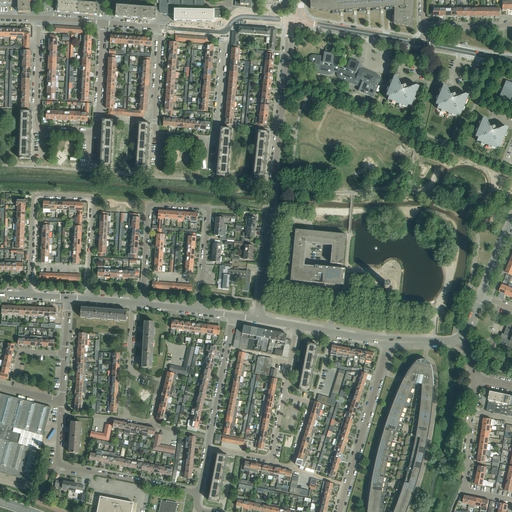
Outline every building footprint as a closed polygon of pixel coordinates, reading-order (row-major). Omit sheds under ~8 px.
[(30,12),(29,0),(17,0),(18,6),(18,13),(30,12)] [(77,14),(78,8),(78,2),(58,0),(57,12),(77,14)] [(204,11),(204,4),(204,0),(159,0),(159,8),(159,9),(159,11),(160,12),(160,13),(161,14),(163,14),(164,14),(174,15),(174,21),(204,22),(204,12),(214,13),(214,18),(222,18),(222,10),(222,11),(204,11)] [(309,0),(310,9),(329,12),(388,8),(394,8),(393,24),(394,24),(411,27),(412,27),(413,20),(411,20),(411,18),(413,18),(413,0),(309,0)] [(97,15),(98,4),(78,2),(78,8),(77,14),(97,15)] [(135,18),(136,7),(116,5),(115,17),(135,18)] [(155,20),(156,8),(136,7),(135,18),(155,20)] [(204,12),(204,22),(214,22),(214,18),(214,13),(204,12)] [(267,33),(267,28),(254,27),(254,29),(253,29),(253,35),(266,36),(268,36),(268,33),(267,33)] [(274,50),(276,29),(270,28),(270,30),(267,30),(267,28),(267,33),(268,33),(268,36),(266,36),(266,38),(270,38),(269,43),(269,50),(274,51),(274,50)] [(20,30),(17,29),(17,37),(23,37),(23,38),(24,38),(24,37),(30,37),(30,33),(24,32),(24,30),(23,30),(23,29),(20,29),(20,30)] [(238,47),(239,33),(238,33),(237,33),(232,32),(232,40),(231,46),(238,47)] [(61,43),(57,43),(57,40),(56,40),(56,35),(50,35),(50,40),(49,40),(49,46),(57,46),(60,46),(61,43)] [(271,55),(272,52),(261,51),(261,53),(264,54),(264,58),(266,58),(265,61),(273,62),(274,55),(271,55)] [(309,59),(309,60),(309,61),(309,62),(310,63),(311,64),(312,64),(313,64),(314,65),(313,73),(328,76),(329,76),(330,76),(331,75),(332,75),(332,74),(333,74),(333,73),(334,72),(337,73),(337,74),(337,75),(337,76),(337,77),(338,77),(338,78),(339,78),(360,87),(358,91),(367,95),(371,97),(373,97),(377,88),(378,86),(375,85),(375,84),(376,84),(377,84),(378,84),(378,83),(379,83),(380,82),(380,81),(381,80),(381,79),(380,78),(380,77),(379,76),(378,75),(376,74),(357,67),(359,63),(350,59),(346,69),(339,65),(336,64),(332,64),(334,54),(324,52),(323,56),(314,55),(313,55),(312,55),(311,56),(310,56),(310,57),(309,57),(309,58),(309,59)] [(115,58),(116,55),(109,55),(109,58),(108,58),(108,64),(116,65),(116,58),(115,58)] [(150,67),(150,61),(150,58),(144,57),(144,60),(143,60),(142,67),(150,67)] [(411,106),(419,87),(415,85),(407,89),(405,85),(401,87),(397,78),(393,76),(390,85),(389,87),(385,96),(388,97),(387,100),(407,108),(408,105),(411,106)] [(511,83),(506,81),(503,90),(501,97),(511,101),(511,102),(511,83)] [(460,115),(468,96),(465,94),(456,98),(454,94),(450,96),(446,87),(443,85),(435,105),(438,106),(437,109),(456,117),(457,114),(460,115)] [(117,104),(114,103),(106,102),(106,109),(108,109),(108,112),(115,112),(115,109),(117,109),(117,104)] [(173,111),(173,102),(165,102),(165,104),(164,110),(169,111),(172,111),(173,111)] [(147,111),(147,105),(138,104),(136,104),(136,107),(139,107),(139,111),(138,110),(138,114),(144,114),(144,111),(147,111)] [(31,128),(32,112),(21,111),(21,127),(31,128)] [(171,127),(172,119),(171,119),(172,116),(170,115),(170,114),(169,114),(169,119),(163,118),(163,126),(171,127)] [(266,125),(267,119),(259,118),(256,118),(255,124),(254,124),(254,127),(263,128),(264,125),(266,125)] [(500,147),(508,128),(504,127),(496,130),(494,126),(490,128),(486,119),(483,118),(475,137),(478,138),(476,141),(496,149),(497,146),(500,147)] [(112,136),(113,121),(108,120),(108,119),(103,119),(103,120),(102,120),(101,136),(112,136)] [(148,139),(149,124),(148,124),(149,122),(144,122),(144,123),(139,123),(138,139),(148,139)] [(201,122),(200,130),(206,130),(206,127),(210,128),(210,123),(206,122),(201,122)] [(30,143),(31,128),(21,127),(20,143),(30,143)] [(231,129),(226,129),(221,128),(219,144),(230,145),(231,129)] [(267,148),(269,132),(258,131),(257,147),(267,148)] [(111,152),(112,136),(101,136),(101,152),(111,152)] [(147,155),(148,139),(138,139),(137,155),(147,155)] [(30,159),(30,143),(20,143),(19,159),(30,159)] [(228,161),(230,145),(219,144),(218,160),(228,161)] [(265,164),(267,148),(257,147),(255,163),(265,164)] [(110,168),(111,152),(101,152),(100,167),(110,168)] [(146,171),(147,155),(137,155),(136,170),(146,171)] [(227,176),(228,161),(218,160),(216,175),(227,176)] [(264,179),(265,164),(255,163),(253,178),(264,179)] [(83,211),(83,203),(75,203),(75,210),(78,210),(78,217),(75,217),(75,219),(75,222),(82,222),(82,211),(83,211)] [(157,220),(157,222),(158,223),(157,230),(164,230),(164,228),(165,228),(165,226),(164,226),(162,226),(162,218),(165,219),(165,211),(158,211),(158,218),(158,220),(157,220)] [(190,220),(190,223),(197,224),(197,221),(198,213),(190,213),(190,220)] [(129,214),(129,223),(139,224),(140,217),(138,217),(138,214),(129,214)] [(235,216),(222,215),(221,218),(216,217),(215,223),(223,224),(224,218),(235,219),(235,216)] [(255,228),(256,222),(256,218),(248,217),(248,221),(246,221),(246,227),(255,228)] [(41,225),(41,231),(42,231),(42,232),(50,232),(50,225),(50,222),(43,222),(43,225),(41,225)] [(254,238),(255,228),(246,227),(245,233),(246,233),(246,237),(246,240),(250,240),(250,238),(254,238)] [(225,230),(223,230),(214,229),(214,236),(220,236),(219,239),(226,240),(234,241),(235,238),(224,237),(225,230)] [(343,261),(345,239),(345,235),(332,233),(310,231),(295,230),(294,242),(305,244),(305,242),(309,242),(333,245),(331,260),(343,261)] [(156,231),(156,234),(157,234),(156,241),(164,241),(166,241),(166,232),(164,232),(164,231),(157,231),(156,231)] [(187,233),(186,242),(188,242),(195,243),(196,236),(195,236),(196,234),(189,233),(187,233)] [(303,259),(305,244),(294,242),(290,281),(298,281),(298,280),(301,280),(300,282),(313,283),(314,268),(303,267),(303,259)] [(128,257),(128,258),(130,258),(137,258),(137,255),(138,249),(130,248),(130,254),(128,254),(128,257)] [(252,260),(252,253),(244,252),(243,259),(252,260)] [(218,284),(218,289),(222,289),(222,290),(228,290),(229,282),(243,283),(242,291),(248,292),(251,271),(246,270),(246,271),(238,271),(239,268),(234,268),(234,270),(230,270),(230,267),(223,266),(220,266),(218,281),(218,284)] [(345,269),(344,269),(314,266),(314,268),(313,283),(317,283),(317,282),(319,282),(319,283),(335,284),(336,284),(338,284),(339,285),(341,285),(343,286),(343,285),(343,280),(344,280),(345,269)] [(129,268),(129,278),(135,279),(135,276),(139,276),(139,270),(132,269),(129,268)] [(505,295),(508,287),(502,285),(499,292),(505,295)] [(88,318),(88,308),(81,307),(80,317),(88,318)] [(95,319),(96,309),(88,308),(88,318),(95,319)] [(103,319),(104,309),(96,309),(95,319),(103,319)] [(111,320),(111,310),(104,309),(103,319),(111,320)] [(118,320),(119,310),(111,310),(111,320),(118,320)] [(127,311),(124,311),(119,310),(118,320),(126,321),(127,311)] [(153,337),(154,322),(144,322),(143,337),(153,337)] [(511,322),(509,322),(504,334),(502,334),(501,337),(502,338),(499,346),(511,352),(511,350),(511,322)] [(240,341),(239,348),(246,350),(249,338),(249,339),(251,327),(243,325),(242,331),(241,336),(240,341)] [(256,340),(258,328),(251,327),(249,339),(249,338),(246,350),(253,351),(254,347),(252,347),(254,340),(256,340)] [(260,352),(265,330),(258,328),(256,340),(258,340),(256,347),(254,347),(253,351),(260,352)] [(269,346),(272,331),(265,330),(260,352),(267,354),(268,351),(269,346)] [(276,344),(279,333),(272,331),(269,346),(276,348),(276,344)] [(284,345),(285,339),(286,334),(279,333),(276,344),(284,345)] [(152,353),(153,337),(143,337),(142,352),(152,353)] [(288,358),(291,341),(285,339),(284,345),(283,350),(281,357),(288,358)] [(315,361),(318,346),(307,344),(304,359),(315,361)] [(207,345),(206,351),(209,352),(216,353),(216,351),(217,347),(210,346),(207,345)] [(12,357),(13,351),(5,349),(4,349),(3,355),(12,357)] [(152,368),(152,353),(142,352),(142,368),(152,368)] [(255,373),(262,375),(265,358),(265,357),(260,356),(260,357),(258,357),(257,362),(255,373)] [(268,376),(271,364),(272,358),(266,357),(266,358),(265,358),(262,375),(268,376)] [(312,377),(315,361),(304,359),(301,374),(312,377)] [(9,369),(11,363),(2,361),(2,360),(0,360),(0,366),(3,367),(9,369)] [(432,375),(431,368),(430,366),(429,364),(418,361),(416,362),(414,364),(410,369),(407,374),(404,379),(402,383),(412,388),(414,385),(416,383),(418,375),(422,376),(420,384),(421,387),(421,390),(432,391),(432,386),(432,381),(432,375)] [(176,381),(177,375),(168,372),(166,378),(175,380),(176,380),(176,381)] [(309,392),(312,377),(301,374),(298,390),(309,392)] [(365,380),(356,377),(354,376),(352,382),(355,383),(364,386),(365,380)] [(199,380),(198,386),(200,386),(208,388),(208,386),(208,382),(202,381),(199,380)] [(362,391),(364,386),(355,383),(353,389),(356,390),(362,391)] [(412,388),(402,383),(400,388),(410,393),(412,388)] [(165,384),(163,390),(172,392),(173,392),(175,386),(173,386),(165,384)] [(408,397),(410,393),(400,388),(398,393),(408,397)] [(490,391),(488,403),(495,404),(498,393),(497,393),(491,392),(490,391)] [(43,436),(47,422),(51,407),(0,393),(0,472),(31,481),(40,449),(43,436)] [(408,397),(398,393),(397,396),(396,398),(406,402),(407,401),(408,397)] [(498,393),(495,404),(502,405),(504,394),(504,395),(498,393)] [(504,394),(502,405),(509,407),(509,405),(511,396),(505,395),(504,394)] [(162,398),(161,401),(169,403),(171,404),(172,398),(171,398),(161,395),(161,398),(162,398)] [(334,406),(337,398),(331,396),(330,398),(328,404),(334,406)] [(406,402),(396,398),(394,403),(404,407),(406,402)] [(321,410),(323,404),(315,402),(313,407),(321,410)] [(403,410),(404,407),(394,403),(393,406),(392,408),(402,412),(403,410)] [(493,413),(495,404),(488,403),(486,412),(493,413)] [(500,414),(502,405),(495,404),(493,413),(500,414)] [(508,410),(509,407),(502,405),(500,414),(507,416),(508,410)] [(350,407),(350,406),(348,406),(346,412),(355,414),(356,409),(350,407)] [(319,416),(321,410),(313,407),(311,413),(319,416)] [(402,412),(392,408),(391,411),(390,413),(401,417),(401,414),(402,412)] [(200,417),(202,411),(195,409),(192,409),(191,415),(194,415),(200,417)] [(353,420),(355,414),(346,412),(344,417),(353,420)] [(317,421),(319,416),(311,413),(309,419),(315,421),(315,420),(317,421)] [(400,419),(401,417),(390,413),(389,416),(388,418),(399,422),(400,419)] [(353,420),(344,417),(342,423),(343,423),(351,426),(353,420)] [(397,427),(399,422),(388,418),(387,421),(387,423),(397,427)] [(199,425),(200,423),(193,421),(189,420),(187,426),(197,429),(198,425),(199,425)] [(81,429),(81,423),(71,422),(70,430),(81,430),(81,429)] [(349,431),(351,426),(343,423),(341,429),(349,431)] [(396,429),(397,427),(387,423),(386,426),(385,429),(395,432),(396,429)] [(314,433),(316,427),(313,426),(307,425),(306,430),(314,433)] [(348,437),(349,431),(341,429),(340,428),(338,434),(348,437)] [(394,437),(395,432),(385,429),(384,431),(383,434),(394,437)] [(81,434),(81,430),(70,430),(70,437),(80,438),(80,434),(81,434)] [(312,438),(314,433),(306,430),(304,436),(313,439),(313,438),(312,438)] [(346,443),(348,437),(338,434),(336,440),(337,440),(346,443)] [(393,439),(394,437),(383,434),(383,436),(382,439),(392,442),(393,439)] [(265,444),(266,438),(255,436),(254,437),(256,439),(256,442),(265,444)] [(311,444),(313,439),(304,436),(302,442),(311,444)] [(80,442),(80,438),(70,437),(69,445),(80,446),(80,442)] [(391,447),(392,442),(382,439),(380,444),(391,447)] [(345,446),(346,443),(337,440),(335,445),(335,446),(346,449),(346,447),(345,446)] [(309,450),(311,444),(302,442),(300,447),(310,450),(309,450)] [(79,454),(79,447),(80,447),(80,446),(69,445),(69,453),(79,454)] [(346,449),(335,446),(334,451),(336,452),(342,454),(343,451),(345,451),(346,449)] [(308,456),(310,450),(300,447),(299,453),(308,456)] [(113,464),(114,455),(115,453),(109,452),(107,464),(109,464),(109,463),(113,464)] [(306,461),(308,456),(299,453),(297,459),(305,461),(306,461)] [(219,502),(226,467),(228,456),(227,456),(227,455),(222,454),(222,455),(217,454),(208,500),(219,502)] [(339,466),(340,460),(334,458),(331,457),(329,463),(332,464),(339,466)] [(143,462),(144,459),(142,458),(141,460),(138,459),(137,462),(136,469),(142,470),(143,462)] [(304,467),(305,461),(297,459),(295,465),(301,466),(304,467)] [(249,471),(251,463),(245,462),(245,464),(242,464),(241,470),(243,470),(246,471),(249,471)] [(420,468),(420,465),(410,462),(409,465),(408,467),(419,470),(420,468)] [(418,476),(419,470),(408,467),(407,473),(418,476)] [(327,471),(326,474),(329,475),(328,478),(334,480),(335,477),(337,471),(331,469),(328,468),(327,471)] [(290,482),(292,471),(286,470),(284,478),(283,481),(290,482)] [(417,479),(418,476),(407,473),(406,475),(405,478),(416,481),(417,479)] [(415,484),(416,481),(405,478),(405,480),(404,483),(414,486),(415,484)] [(68,490),(70,482),(63,481),(56,480),(55,486),(62,487),(62,489),(68,490)] [(82,494),(84,485),(76,484),(77,484),(70,482),(68,490),(75,491),(75,493),(80,494),(79,501),(84,502),(85,494),(82,494)] [(414,489),(414,486),(404,483),(403,485),(402,488),(413,491),(414,489)] [(330,496),(331,490),(325,488),(322,487),(321,493),(322,494),(330,496)] [(411,496),(413,491),(402,488),(401,490),(401,493),(411,496)] [(410,499),(411,496),(401,493),(400,495),(399,497),(409,501),(410,499)] [(469,504),(471,497),(464,495),(464,496),(461,495),(458,501),(463,502),(463,503),(469,504)] [(237,500),(236,506),(242,508),(243,501),(244,497),(244,498),(237,496),(236,500),(237,500)] [(131,511),(133,503),(100,497),(96,511),(131,511)] [(408,504),(409,501),(399,497),(398,500),(397,502),(407,506),(408,504)] [(475,506),(477,498),(471,497),(469,504),(468,508),(474,509),(475,506)] [(487,508),(489,501),(483,499),(481,507),(480,510),(486,511),(487,508)] [(406,509),(407,506),(397,502),(395,507),(406,511),(406,509)]
